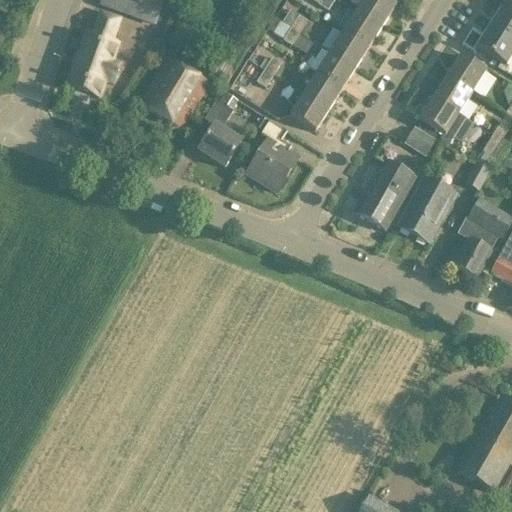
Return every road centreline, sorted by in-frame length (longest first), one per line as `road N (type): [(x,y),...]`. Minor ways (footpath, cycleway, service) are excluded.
road 1 (residential): [(292,245),(12,138)]
road 2 (residential): [(292,245),(446,0)]
road 3 (residential): [(511,336),(292,245)]
road 4 (residential): [(12,138),(60,0)]
